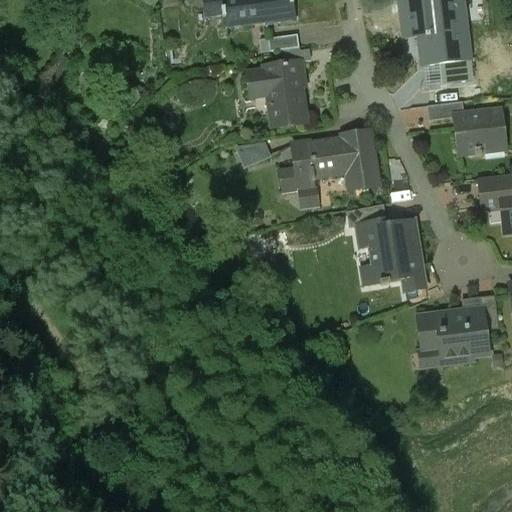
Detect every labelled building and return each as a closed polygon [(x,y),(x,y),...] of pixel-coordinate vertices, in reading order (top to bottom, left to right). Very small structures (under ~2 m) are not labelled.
[(290,0),(221,0),(223,9),(221,9),(223,20),(224,20),(226,29),(265,23),(265,25),(295,21),(292,2),(291,2),(290,0)] [(460,0),(438,3),(437,0),(399,0),(403,27),(404,27),(405,39),(425,37),(425,38),(437,37),(440,67),(468,63),(460,0)] [(297,38),(268,42),(270,54),(283,52),(299,50),(297,38)] [(268,42),(259,43),(261,56),(270,54),(268,42)] [(299,50),(283,52),(285,67),(301,65),(310,64),(308,53),(299,54),(299,50)] [(283,68),(272,70),(272,75),(247,78),(250,99),(266,96),(270,131),(305,126),(299,84),(304,82),(301,65),(285,67),(283,67),(283,68)] [(131,91),(119,104),(127,112),(140,99),(137,96),(138,94),(136,93),(135,94),(131,91)] [(462,105),(427,110),(428,124),(455,120),(454,113),(462,112),(462,105)] [(499,113),(460,118),(462,130),(455,131),(458,158),(475,156),(476,160),(481,159),(480,149),(504,147),(499,113)] [(342,143),(309,148),(309,145),(292,148),(292,149),(296,173),(280,175),(284,196),(314,191),(313,184),(314,184),(314,179),(347,175),(350,192),(378,188),(369,135),(342,139),(342,143)] [(263,147),(237,151),(245,168),(268,159),(263,147)] [(511,177),(478,182),(480,202),(492,200),(491,195),(511,191),(511,177)] [(511,191),(491,195),(492,200),(494,212),(500,211),(500,212),(501,212),(504,237),(511,235),(511,191)] [(414,224),(395,227),(394,220),(385,222),(383,208),(346,215),(349,230),(358,229),(362,251),(369,250),(372,270),(377,269),(380,288),(389,286),(389,285),(402,282),(404,294),(425,290),(423,276),(422,276),(414,224)] [(494,299),(479,300),(481,312),(482,312),(485,333),(498,332),(494,299)] [(481,312),(463,315),(463,313),(448,315),(448,316),(418,320),(423,354),(440,352),(442,369),(473,365),(472,360),(488,358),(488,356),(485,333),(482,312),(481,312)]
